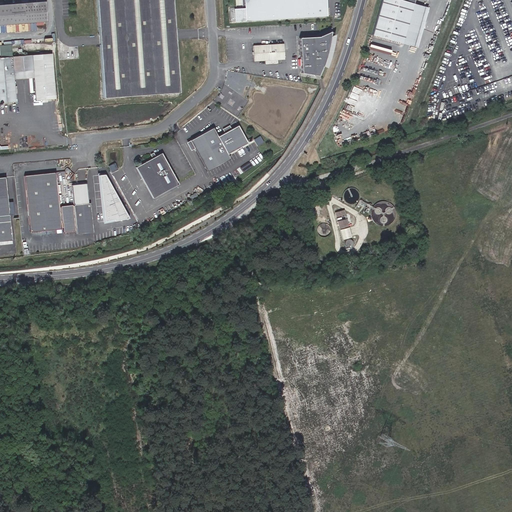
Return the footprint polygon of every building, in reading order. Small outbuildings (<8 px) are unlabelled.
[(0,27),(18,26),(41,24),(39,0),(30,1),(31,5),(0,7),(0,27)] [(94,0),(100,96),(176,91),(170,0),(94,0)] [(230,10),(230,24),(329,18),(327,0),(240,0),(241,9),(230,10)] [(409,0),(377,0),(368,33),(398,41),(409,0)] [(423,6),(409,2),(398,41),(413,45),(423,6)] [(0,40),(19,39),(18,26),(0,27),(0,40)] [(329,38),(330,33),(318,39),(298,40),(301,73),(318,76),(322,67),(324,61),(326,55),(328,46),(329,38)] [(283,44),(252,46),(253,61),(284,60),(283,44)] [(55,99),(52,54),(0,57),(0,103),(16,102),(13,73),(33,71),(36,101),(55,99)] [(194,148),(207,172),(230,160),(228,155),(248,144),(238,127),(218,137),(214,128),(191,141),(194,148)] [(260,135),(254,139),(258,145),(264,141),(260,135)] [(160,154),(137,167),(153,198),(177,186),(160,154)] [(55,173),(24,176),(30,233),(40,232),(44,235),(47,235),(50,231),(60,230),(60,224),(61,224),(62,233),(75,231),(75,229),(76,229),(77,235),(93,233),(89,203),(88,204),(86,184),(71,185),(73,205),(72,206),(72,204),(60,206),(60,207),(59,207),(55,173)] [(109,173),(99,174),(104,221),(128,219),(109,173)] [(6,179),(0,179),(0,243),(13,243),(6,179)] [(346,219),(337,221),(339,229),(348,226),(346,219)] [(318,227),(317,229),(318,233),(319,235),(323,237),(326,237),(329,235),(331,231),(330,227),(327,225),(325,224),(323,224),(320,225),(318,227)] [(348,227),(340,229),(342,239),(351,237),(348,227)] [(344,242),(344,244),(344,246),(346,248),(347,249),(350,248),(352,246),(352,244),(352,242),(350,241),(349,240),(347,240),(344,242)]
